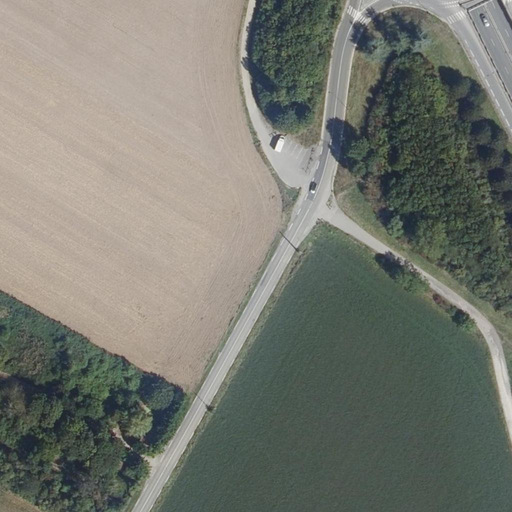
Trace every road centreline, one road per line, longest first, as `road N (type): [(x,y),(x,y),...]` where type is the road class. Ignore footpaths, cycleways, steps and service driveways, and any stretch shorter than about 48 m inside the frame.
road 1 (track): [(511,444),(489,343),(476,321),(311,208),(272,153),(249,86),(256,0)]
road 2 (secondary): [(356,15),(329,166),(311,208),(138,511)]
road 3 (primary): [(442,0),(511,120)]
